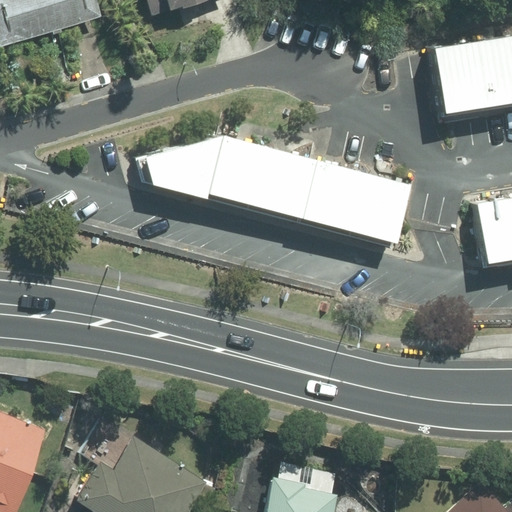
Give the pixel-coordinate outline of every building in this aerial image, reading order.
[(80,0),(0,0),(0,43),(86,18),(80,0)] [(138,0),(145,19),(201,0),(138,0)] [(511,43),(425,58),(436,125),(511,111),(511,43)] [(143,173),(147,199),(384,252),(399,189),(208,143),(143,173)] [(511,200),(462,209),(475,282),(511,275),(511,200)] [(0,511),(3,511),(35,432),(0,417),(0,511)] [(177,511),(198,481),(125,434),(104,421),(79,460),(83,463),(60,500),(79,511),(177,511)] [(263,461),(258,481),(251,511),(321,511),(330,475),(263,461)] [(498,511),(470,482),(437,511),(498,511)]
